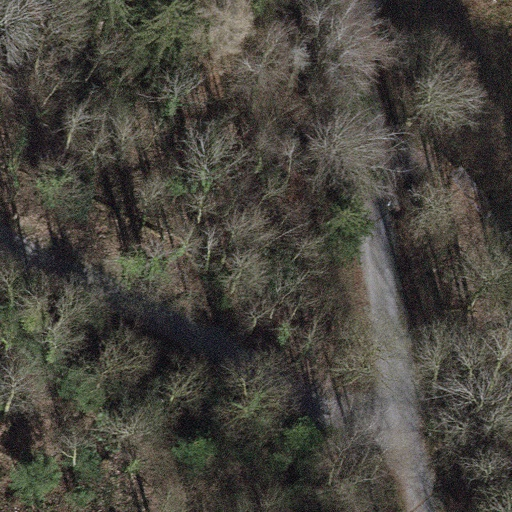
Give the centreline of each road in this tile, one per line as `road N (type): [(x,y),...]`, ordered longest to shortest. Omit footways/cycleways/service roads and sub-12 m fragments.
road 1 (track): [(0,236),(192,335),(419,490)]
road 2 (track): [(419,490),(383,325),(358,7)]
